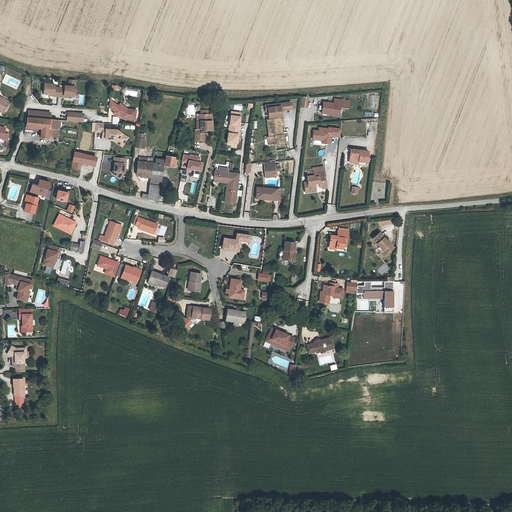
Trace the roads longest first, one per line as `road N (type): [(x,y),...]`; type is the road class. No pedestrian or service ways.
road 1 (residential): [(181,211),(0,163)]
road 2 (residential): [(316,219),(274,223),(181,211)]
